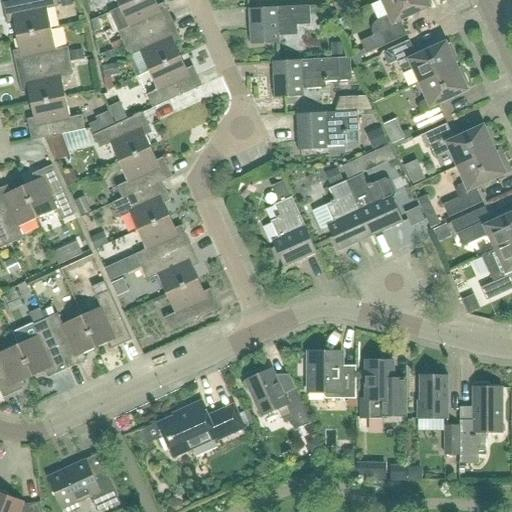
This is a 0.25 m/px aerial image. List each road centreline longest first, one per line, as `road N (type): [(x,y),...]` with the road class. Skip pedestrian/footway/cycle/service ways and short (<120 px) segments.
road 1 (residential): [(266,329),(197,177),(216,145),(253,128),(195,0)]
road 2 (residential): [(266,329),(49,428),(0,428)]
road 3 (residential): [(511,349),(341,308),(313,309),(266,329)]
